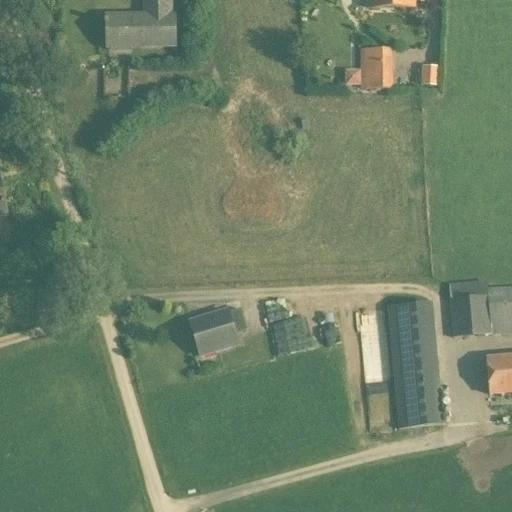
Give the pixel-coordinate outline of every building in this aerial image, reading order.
[(174,48),(174,16),(170,16),(170,0),(144,0),(144,17),(107,17),(107,47),(174,48)] [(369,0),(370,9),(413,9),(412,0),(369,0)] [(363,91),(392,90),(391,51),(362,52),(363,91)] [(427,66),(427,86),(443,86),(443,67),(427,66)] [(491,336),(486,289),(486,282),(449,286),(450,300),(449,301),(452,338),(491,336)] [(511,287),(486,289),(491,336),(511,335),(511,287)] [(398,431),(443,427),(432,306),(386,308),(398,431)] [(199,356),(236,345),(233,335),(246,331),(240,310),(227,314),(227,313),(190,324),(199,356)] [(511,359),(486,361),(489,396),(511,393),(511,359)]
